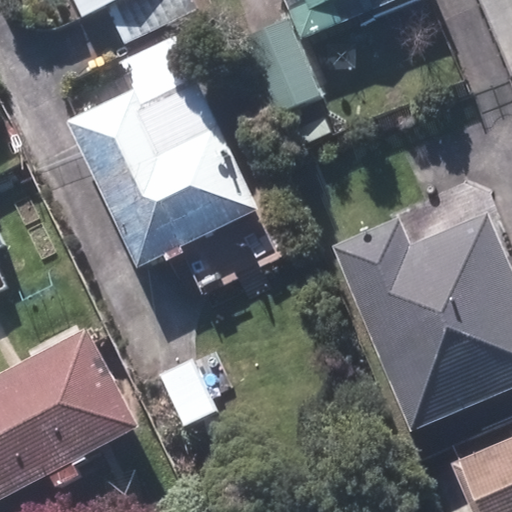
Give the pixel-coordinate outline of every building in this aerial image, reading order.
[(135,49),(212,12),(205,0),(86,0),(95,17),(114,8),(135,49)] [(296,0),(302,14),(313,41),(411,0),(296,0)] [(313,41),(302,14),(251,35),(285,117),(336,96),(313,41)] [(142,85),(77,116),(149,266),(273,207),(190,34),(131,62),(142,85)] [(412,215),(345,245),(427,427),(511,388),(511,257),(493,215),(426,246),(412,215)] [(0,222),(0,247),(10,243),(0,222)] [(95,324),(0,376),(0,503),(149,421),(95,324)] [(218,345),(167,369),(194,424),(244,400),(218,345)] [(511,511),(511,431),(474,446),(500,511),(511,511)]
